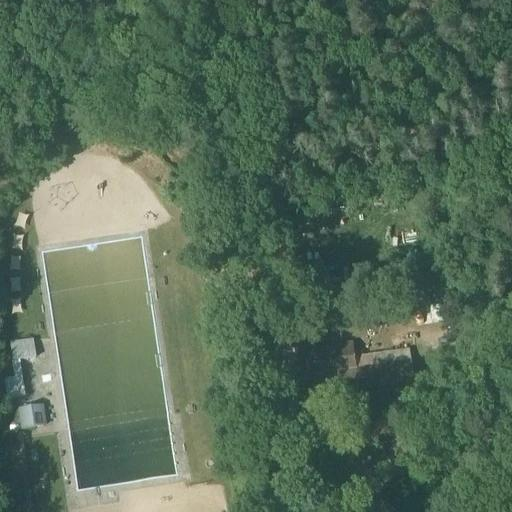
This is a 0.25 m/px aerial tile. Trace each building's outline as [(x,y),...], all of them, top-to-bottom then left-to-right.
[(286,352),(300,351),(297,330),(283,331),(286,352)] [(5,401),(23,398),(18,363),(34,360),(31,342),(8,345),(13,379),(2,380),(5,401)] [(357,370),(353,344),(304,350),(313,410),(357,403),(356,397),(414,389),(410,363),(357,370)] [(20,432),(43,429),(40,407),(17,410),(20,432)] [(370,439),(391,435),(389,420),(368,423),(370,439)] [(317,444),(299,448),(303,466),(322,462),(317,444)]
